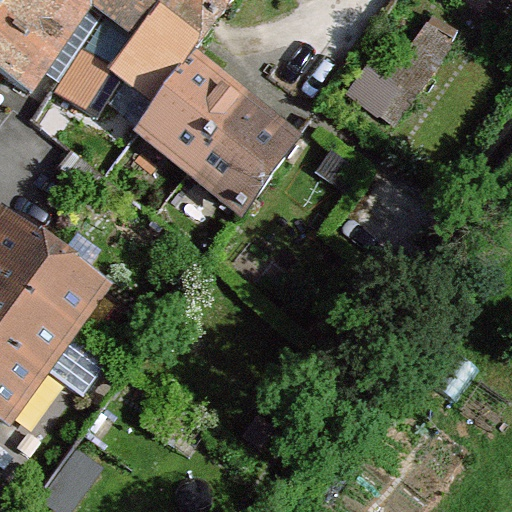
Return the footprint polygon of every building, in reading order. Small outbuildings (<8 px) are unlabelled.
[(0,0),(0,71),(28,93),(90,4),(83,0),(0,0)] [(83,0),(90,4),(139,41),(115,72),(158,104),(192,59),(235,0),(83,0)] [(437,9),(360,93),(389,120),(467,36),(437,9)] [(158,104),(137,131),(242,214),(290,144),(192,59),(158,104)] [(11,220),(0,235),(0,423),(8,429),(108,290),(11,220)] [(326,316),(312,334),(334,352),(349,334),(326,316)]
